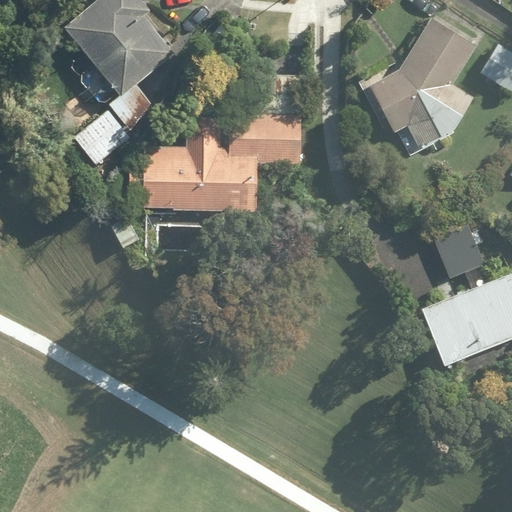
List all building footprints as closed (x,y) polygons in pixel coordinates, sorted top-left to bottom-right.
[(149,0),(96,0),(70,23),(129,91),(178,48),(149,14),(156,8),(149,0)] [(405,68),(378,75),(398,127),(413,121),(427,143),(462,122),(478,94),(456,77),(479,42),(439,16),(405,68)] [(511,48),(497,40),(480,71),(511,89),(511,48)] [(131,141),(128,204),(262,208),(264,160),(306,162),(308,86),(255,85),(254,109),(233,109),(232,142),(224,142),(224,128),(221,119),(214,114),(205,112),(196,114),(189,120),(186,127),(186,143),(131,141)] [(123,94),(84,132),(109,158),(148,119),(123,94)] [(433,241),(450,277),(487,259),(469,223),(433,241)] [(511,271),(425,305),(447,362),(511,336),(511,271)]
